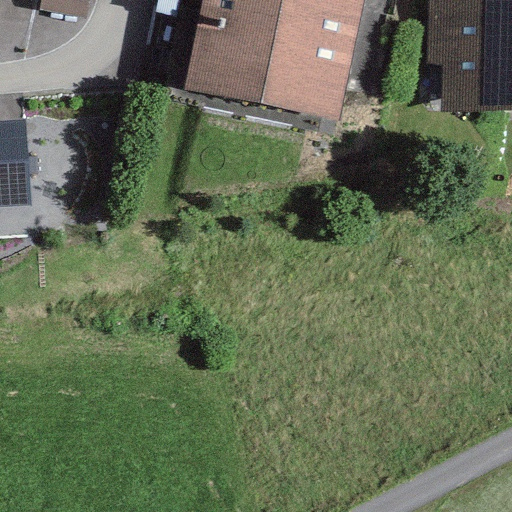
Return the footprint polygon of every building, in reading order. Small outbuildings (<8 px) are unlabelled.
[(46,0),(45,7),(82,15),(84,0),(46,0)] [(283,97),(323,105),(344,0),(221,0),(205,81),(244,89),(261,78),(272,80),(283,97)] [(434,0),(434,39),(462,39),(462,104),(511,104),(511,11),(508,12),(508,0),(434,0)] [(450,108),(454,65),(429,63),(426,106),(450,108)] [(22,135),(0,135),(0,200),(26,199),(22,135)]
